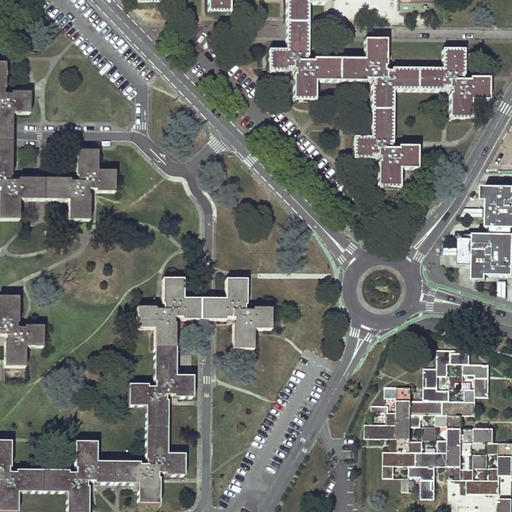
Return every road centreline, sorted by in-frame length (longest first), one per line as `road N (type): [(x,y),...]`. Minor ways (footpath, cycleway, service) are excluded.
road 1 (residential): [(204,511),(208,217),(189,172)]
road 2 (residential): [(511,34),(306,31)]
road 3 (residential): [(189,172),(163,164),(136,138),(0,134)]
road 4 (residential): [(344,371),(265,511)]
road 5 (residential): [(284,31),(133,29)]
road 6 (tertiary): [(229,131),(133,29)]
road 7 (residential): [(445,212),(511,96)]
road 8 (tertiary): [(317,224),(229,131)]
